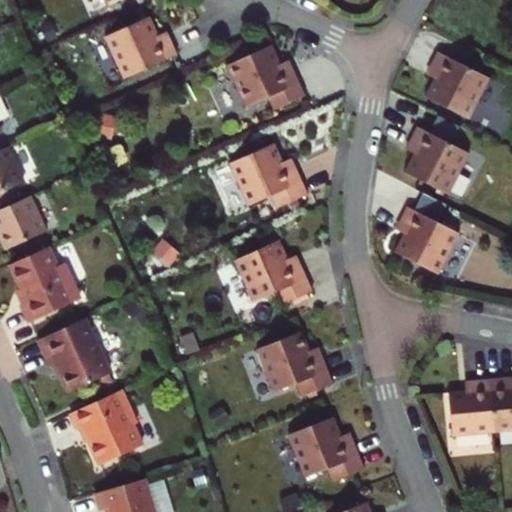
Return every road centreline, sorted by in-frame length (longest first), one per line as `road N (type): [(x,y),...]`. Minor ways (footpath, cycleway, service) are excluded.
road 1 (residential): [(379,61),(353,211),(367,303)]
road 2 (residential): [(367,303),(391,407),(432,511)]
road 3 (residential): [(367,303),(511,332)]
road 4 (residential): [(248,0),(379,61)]
road 5 (residential): [(40,511),(0,394)]
